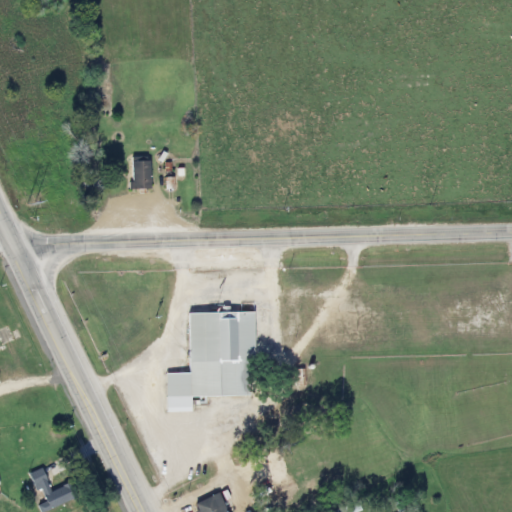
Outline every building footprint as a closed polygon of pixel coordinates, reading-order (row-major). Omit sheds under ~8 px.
[(128,189),(147,189),(147,156),(128,156),(128,189)] [(165,396),(164,374),(189,374),(188,313),(225,312),(253,312),(253,359),(246,359),(247,395),(165,396)] [(287,485),(279,460),(265,464),(273,489),(287,485)] [(38,511),(70,500),(64,485),(48,491),(39,468),(27,473),(39,503),(34,505),(37,511),(38,511)] [(194,511),(224,511),(218,493),(191,503),(194,511)] [(325,511),(356,511),(358,511),(355,502),(325,510),(325,511)]
